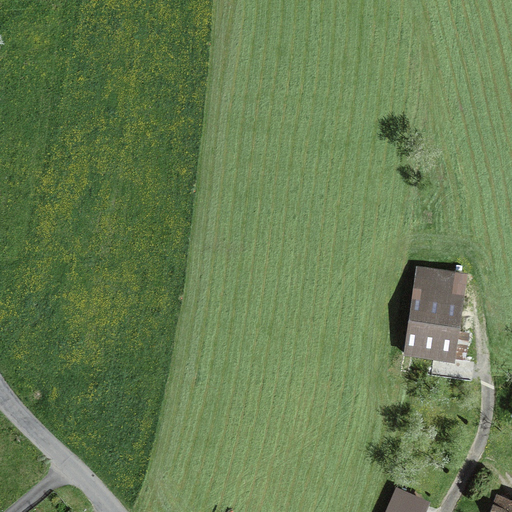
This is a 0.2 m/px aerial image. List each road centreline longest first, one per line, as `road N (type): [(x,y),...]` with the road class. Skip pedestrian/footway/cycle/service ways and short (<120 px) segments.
road 1 (track): [(465,264),(487,413),(444,511)]
road 2 (unclassified): [(0,392),(112,511)]
